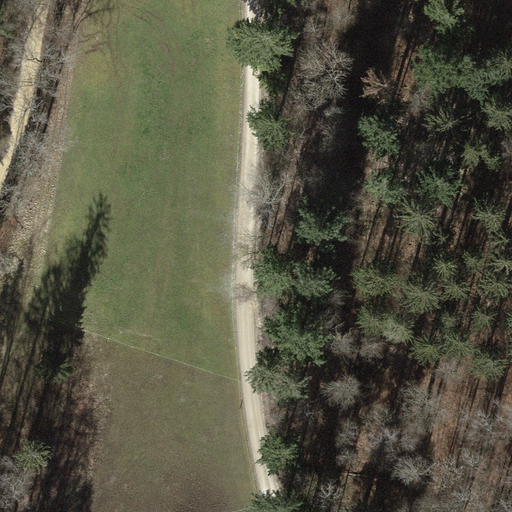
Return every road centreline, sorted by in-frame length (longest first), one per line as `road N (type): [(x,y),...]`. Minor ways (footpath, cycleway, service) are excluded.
road 1 (track): [(268,511),(240,362),(248,0)]
road 2 (track): [(0,159),(23,103),(43,0)]
